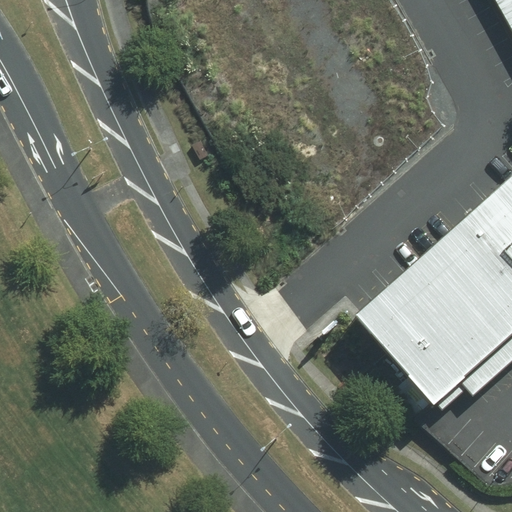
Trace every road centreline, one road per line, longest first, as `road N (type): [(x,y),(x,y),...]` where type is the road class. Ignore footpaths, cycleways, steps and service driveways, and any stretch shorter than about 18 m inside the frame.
road 1 (secondary): [(81,0),(207,278),(332,443),(412,511)]
road 2 (secondary): [(293,511),(174,368),(119,284),(0,48)]
